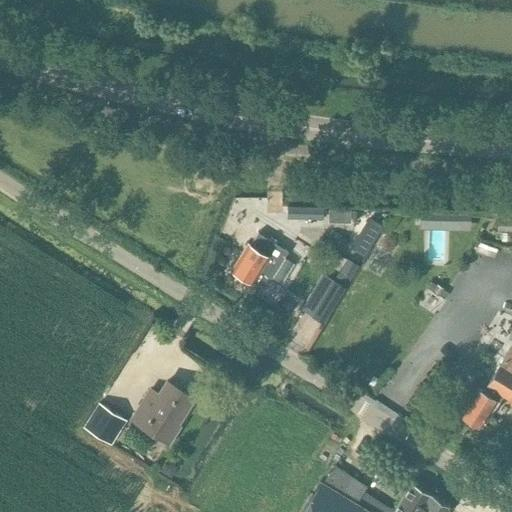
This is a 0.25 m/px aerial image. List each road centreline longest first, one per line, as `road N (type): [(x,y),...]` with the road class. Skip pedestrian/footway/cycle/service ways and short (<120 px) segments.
road 1 (unclassified): [(511,503),(0,181)]
road 2 (secondary): [(511,149),(265,123),(0,58)]
